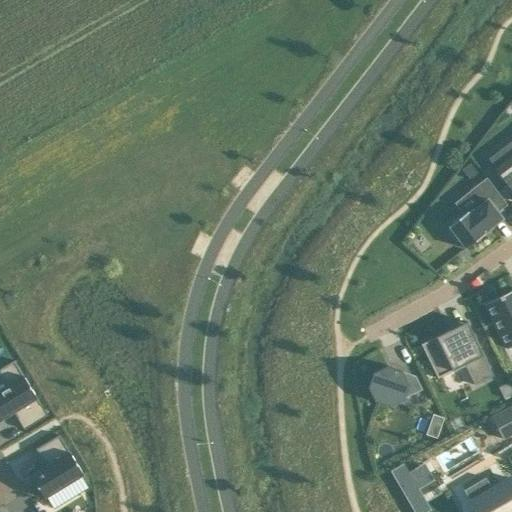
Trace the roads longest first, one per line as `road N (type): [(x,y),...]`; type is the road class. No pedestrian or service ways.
road 1 (tertiary): [(229,511),(208,394),(212,335),(228,279),(278,191),(427,0)]
road 2 (tertiary): [(398,0),(260,176),(201,271),(183,393),(203,511)]
road 3 (residential): [(377,333),(511,246)]
